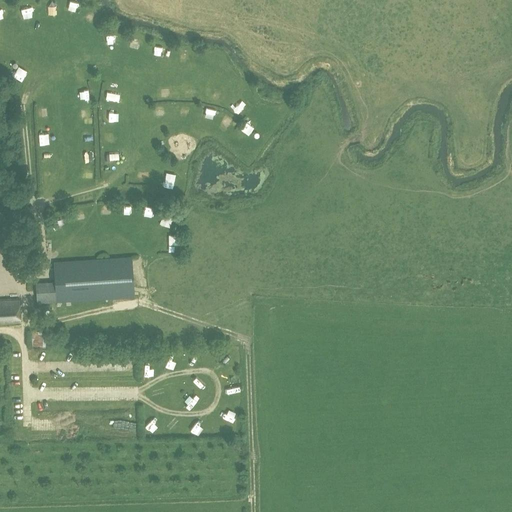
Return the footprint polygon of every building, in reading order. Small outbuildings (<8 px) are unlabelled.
[(80,0),(71,0),(71,8),(81,8),(80,0)] [(25,9),(26,20),(35,19),(33,8),(25,9)] [(108,32),(109,42),(118,42),(118,32),(108,32)] [(130,45),(140,48),(142,38),(132,35),(130,45)] [(180,49),(181,59),(191,59),(191,48),(180,49)] [(27,84),(31,75),(23,71),(19,80),(27,84)] [(196,98),(196,87),(188,87),(188,98),(196,98)] [(214,88),(213,99),(221,100),(222,88),(214,88)] [(117,99),(117,90),(108,89),(107,99),(117,99)] [(95,118),(94,106),(88,107),(88,102),(94,101),(93,90),(83,90),(85,119),(95,118)] [(235,105),(239,113),(247,109),(243,101),(235,105)] [(157,103),(157,114),(168,113),(167,102),(157,103)] [(206,103),(204,114),(214,115),(215,104),(206,103)] [(43,111),(44,121),(53,121),(53,110),(43,111)] [(106,123),(120,122),(120,112),(106,113),(106,123)] [(250,118),(243,125),(249,132),(256,125),(250,118)] [(106,144),(116,144),(116,132),(105,132),(106,144)] [(53,137),(44,137),(44,146),(53,147),(53,137)] [(107,168),(116,168),(116,159),(107,158),(107,168)] [(137,171),(137,179),(142,179),(142,180),(151,180),(151,171),(137,171)] [(177,175),(166,175),(166,184),(177,184),(177,175)] [(125,214),(135,214),(136,203),(125,203),(125,214)] [(106,204),(106,216),(117,216),(116,204),(106,204)] [(0,208),(0,242),(20,242),(19,209),(0,208)] [(146,219),(154,219),(154,209),(146,209),(146,219)] [(174,223),(178,213),(170,210),(165,219),(174,223)] [(67,216),(58,218),(61,229),(69,228),(67,216)] [(182,243),(182,234),(171,235),(172,244),(182,243)] [(40,293),(38,293),(38,303),(132,296),(130,257),(109,258),(54,262),(56,281),(40,282),(40,293)] [(0,298),(0,323),(21,322),(19,298),(0,298)] [(221,360),(225,366),(234,360),(230,354),(221,360)]
